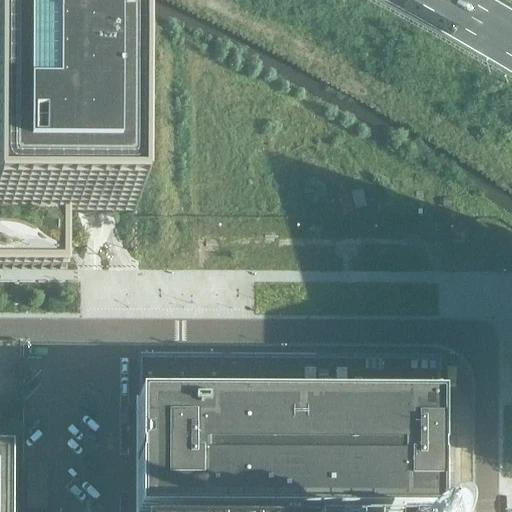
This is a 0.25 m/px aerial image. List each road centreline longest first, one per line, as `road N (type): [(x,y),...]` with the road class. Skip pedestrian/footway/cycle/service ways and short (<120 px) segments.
road 1 (residential): [(0,327),(474,336)]
road 2 (track): [(511,184),(327,72),(185,0)]
road 3 (residential): [(485,511),(485,361),(474,336)]
